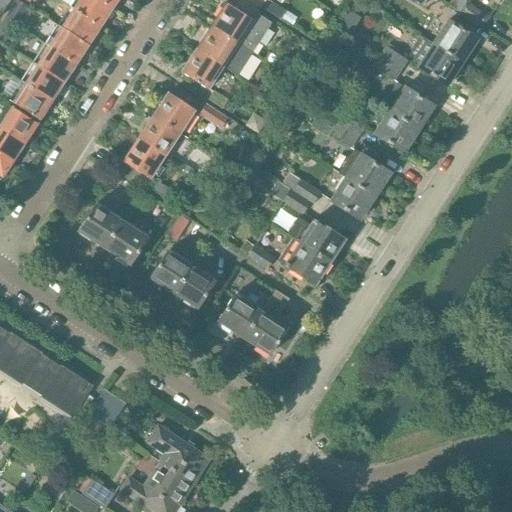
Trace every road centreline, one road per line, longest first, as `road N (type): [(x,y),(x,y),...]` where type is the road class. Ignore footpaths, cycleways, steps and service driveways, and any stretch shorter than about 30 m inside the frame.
road 1 (residential): [(269,448),(511,73)]
road 2 (residential): [(269,448),(0,276)]
road 3 (residential): [(0,252),(166,0)]
road 4 (unclassified): [(511,445),(355,485),(269,448)]
